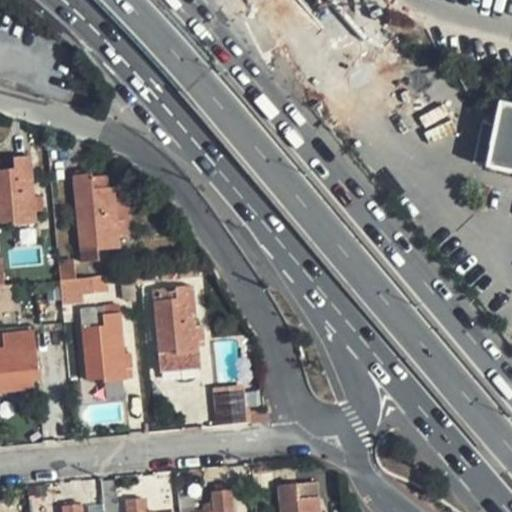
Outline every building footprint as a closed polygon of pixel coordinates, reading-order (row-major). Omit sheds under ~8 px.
[(490,105),(477,158),(511,166),(511,96),(493,92),(490,105)] [(14,170),(0,171),(0,223),(11,222),(11,225),(36,223),(35,212),(34,198),(30,157),(13,159),(14,170)] [(92,174),(72,177),(81,263),(98,261),(97,251),(120,249),(118,237),(125,237),(124,221),(117,222),(114,188),(109,189),(108,177),(92,178),(92,174)] [(43,211),(41,197),(34,198),(35,212),(43,211)] [(73,260),(57,262),(60,281),(75,279),(73,260)] [(0,305),(15,304),(13,286),(5,286),(0,286),(0,305)] [(152,289),(161,371),(199,367),(198,342),(203,341),(202,326),(195,327),(192,287),(152,289)] [(80,309),(87,381),(102,379),(103,382),(126,380),(125,369),(132,369),(131,354),(124,355),(120,314),(104,316),(103,307),(80,309)] [(0,349),(0,393),(33,390),(31,382),(38,381),(33,331),(17,333),(19,353),(8,354),(8,348),(0,349)] [(245,424),(242,390),(215,393),(218,427),(245,424)] [(248,412),(249,424),(269,421),(268,410),(248,412)] [(319,511),(317,482),(278,487),(280,511),(319,511)] [(232,511),(231,491),(211,493),(213,511),(232,511)] [(145,511),(144,499),(125,501),(126,511),(145,511)]
